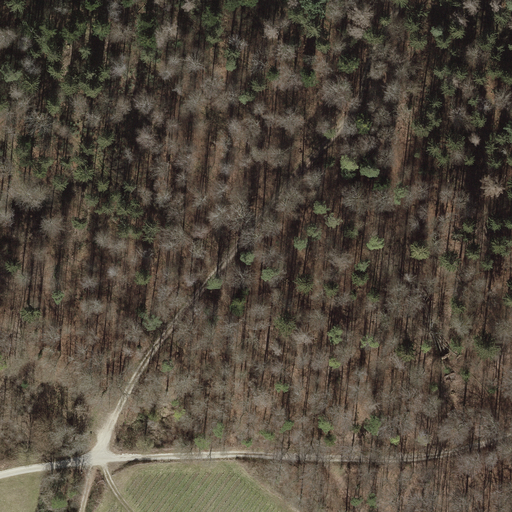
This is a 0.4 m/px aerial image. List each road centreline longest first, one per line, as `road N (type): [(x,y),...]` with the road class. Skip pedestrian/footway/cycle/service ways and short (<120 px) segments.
road 1 (track): [(94,457),(136,373),(193,292),(354,112),(373,54),(406,0)]
road 2 (track): [(94,457),(410,458),(511,434)]
